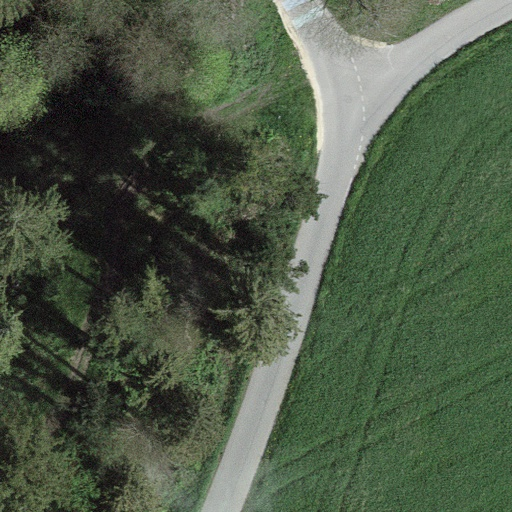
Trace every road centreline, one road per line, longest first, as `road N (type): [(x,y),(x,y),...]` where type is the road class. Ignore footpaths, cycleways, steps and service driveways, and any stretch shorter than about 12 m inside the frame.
road 1 (unclassified): [(343,101),(339,160),(301,297),(220,511)]
road 2 (unclassified): [(511,0),(343,101)]
